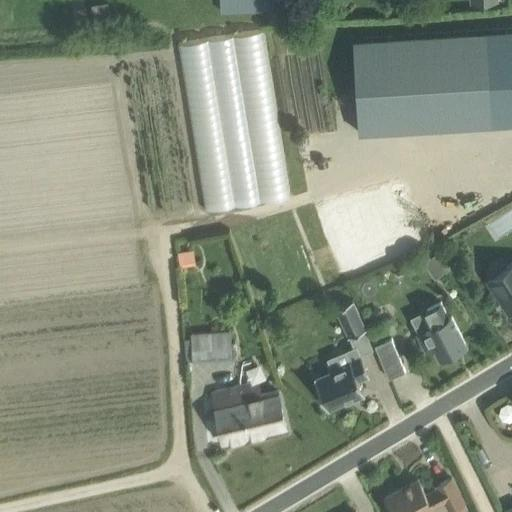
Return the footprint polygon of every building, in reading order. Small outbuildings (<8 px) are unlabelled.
[(300,0),(220,0),(221,10),(301,6),(300,0)] [(511,13),(496,16),(504,74),(511,72),(511,13)] [(204,206),(290,193),(264,26),(179,39),(204,206)] [(487,30),(353,39),(359,132),(492,123),(487,30)] [(193,247),(179,249),(181,261),(195,259),(193,247)] [(511,262),(488,278),(510,311),(511,309),(511,262)] [(353,299),(336,307),(336,308),(337,308),(349,335),(350,336),(366,328),(366,327),(365,327),(353,300),(354,300),(353,299)] [(435,323),(418,332),(427,350),(435,346),(441,357),(467,344),(452,315),(449,316),(441,301),(427,308),(435,323)] [(379,307),(365,313),(371,326),(384,320),(379,307)] [(191,333),(192,358),(231,355),(229,330),(191,333)] [(392,337),(375,344),(389,377),(406,370),(392,337)] [(316,375),(315,376),(328,408),(329,407),(365,392),(359,378),(368,374),(369,375),(370,374),(357,344),(345,349),(351,361),(316,376),(316,375)] [(264,367),(249,366),(249,381),(264,381),(264,367)] [(214,391),(217,404),(216,404),(225,441),(287,427),(278,389),(253,395),(250,382),(214,391)] [(386,495),(394,511),(427,511),(434,509),(433,507),(445,500),(450,509),(451,509),(452,511),(464,511),(468,510),(464,502),(452,477),(437,484),(439,488),(427,494),(418,478),(386,495)]
